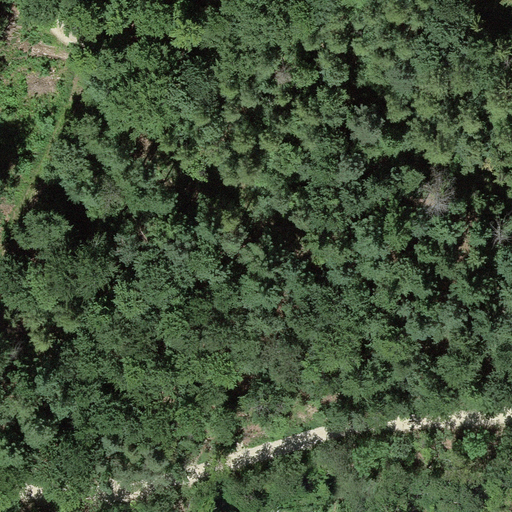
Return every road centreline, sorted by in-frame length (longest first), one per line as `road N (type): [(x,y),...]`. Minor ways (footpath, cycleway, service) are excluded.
road 1 (track): [(511,413),(370,420),(169,475),(86,491),(0,494)]
road 2 (track): [(0,348),(96,104),(86,65)]
road 3 (track): [(220,0),(153,52),(86,65),(24,0)]
